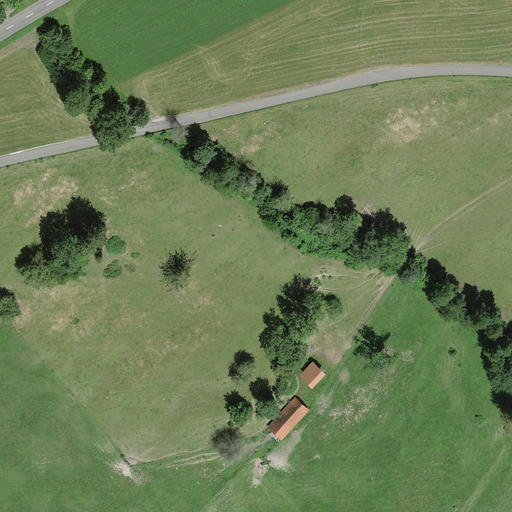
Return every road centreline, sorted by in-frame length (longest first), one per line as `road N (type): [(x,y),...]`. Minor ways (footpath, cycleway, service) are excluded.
road 1 (residential): [(511,72),(377,76),(0,162)]
road 2 (track): [(511,180),(412,248),(317,396)]
